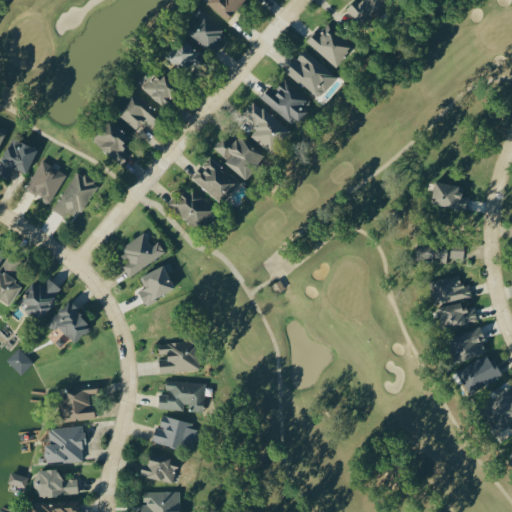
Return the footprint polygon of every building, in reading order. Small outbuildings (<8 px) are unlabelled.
[(227,21),(246,0),(245,0),(208,0),(207,2),(227,21)] [(360,0),(350,1),(352,21),(382,19),(380,0),(360,0)] [(185,33),(211,51),(227,27),(200,10),(185,33)] [(328,24),(318,35),(315,33),(308,41),(335,66),(353,47),(328,24)] [(167,55),(184,72),(201,53),(183,37),(167,55)] [(295,59),(285,71),(317,98),(336,76),(306,50),(297,61),(295,59)] [(159,79),(154,74),(142,87),(162,106),(179,88),(164,74),(159,79)] [(260,99),(295,124),(305,110),(304,109),(310,99),(283,79),(275,91),(269,86),(260,99)] [(154,125),(162,114),(129,89),(112,111),(137,130),(145,119),(154,125)] [(254,101),(243,114),(255,123),(247,133),(269,151),(288,129),(254,101)] [(92,141),(122,165),(131,154),(122,146),(130,136),(110,120),(92,141)] [(243,178),(261,155),(238,137),(232,144),(222,136),(213,148),(228,160),(225,164),(243,178)] [(13,167),(27,174),(38,149),(11,137),(0,163),(0,172),(9,177),(13,167)] [(221,203),(239,182),(210,156),(191,176),(221,203)] [(26,191),(53,202),(66,172),(39,160),(26,191)] [(68,212),(78,218),(98,184),(77,171),(53,210),(65,217),(68,212)] [(467,209),(468,197),(462,196),(463,186),(435,182),(432,205),(467,209)] [(188,185),(169,203),(193,227),(212,209),(188,185)] [(152,245),(144,234),(116,254),(131,276),(165,252),(158,241),(152,245)] [(464,259),(464,242),(448,242),(418,242),(418,259),(448,260),(448,258),(464,259)] [(0,269),(13,276),(21,262),(8,255),(0,269)] [(145,288),(139,291),(145,304),(176,290),(168,273),(173,270),(169,263),(140,277),(145,288)] [(0,299),(10,306),(23,285),(0,270),(0,299)] [(462,286),(460,275),(429,282),(434,305),(472,297),(469,284),(462,286)] [(62,288),(49,279),(43,288),(33,282),(19,303),(43,318),(62,288)] [(75,343),(93,327),(70,302),(47,323),(54,331),(59,326),(75,343)] [(478,320),(474,307),(464,310),(462,302),(438,308),(443,330),(478,320)] [(486,340),(481,327),(450,339),(460,363),(487,352),(483,341),(486,340)] [(160,372),(201,369),(199,339),(158,342),(160,356),(159,356),(160,372)] [(7,360),(21,375),(34,363),(20,348),(7,360)] [(457,371),(470,393),(501,375),(489,353),(457,371)] [(158,408),(187,410),(204,411),(205,382),(167,379),(166,394),(159,393),(158,408)] [(96,418),(95,403),(90,403),(89,392),(100,392),(100,383),(67,385),(67,400),(59,401),(60,420),(96,418)] [(490,394),(493,400),(483,406),(498,432),(511,424),(511,387),(509,383),(490,394)] [(180,439),(193,441),(196,420),(162,416),(160,427),(155,426),(153,442),(180,446),(180,439)] [(46,461),(82,459),(82,444),(86,444),(85,425),(49,427),(50,442),(45,442),(46,461)] [(142,462),(140,477),(174,481),(177,457),(150,453),(149,463),(142,462)] [(78,478),(60,478),(60,467),(35,468),(35,493),(78,492),(78,478)] [(7,483),(24,487),(27,476),(11,471),(7,483)] [(144,491),(144,503),(141,503),(140,511),(179,511),(180,490),(144,491)] [(60,511),(61,511),(67,511),(66,511),(79,511),(79,500),(27,502),(27,511),(60,511)]
